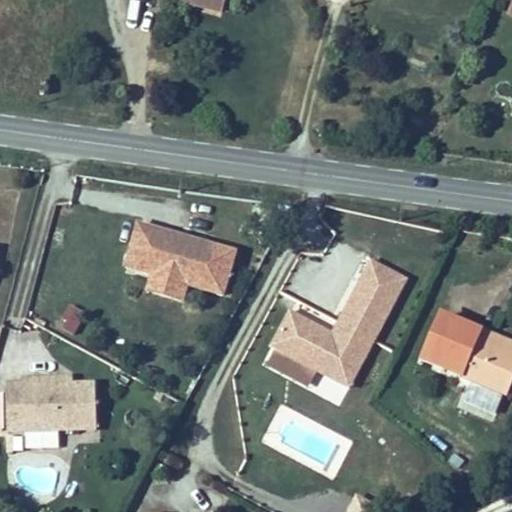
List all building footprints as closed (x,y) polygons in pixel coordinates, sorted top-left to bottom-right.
[(511,0),(462,0),(490,12),(492,7),(511,15),(511,0)] [(226,296),(239,246),(136,219),(123,269),(150,276),(146,291),(186,301),(190,286),(226,296)] [(409,285),(375,266),(335,338),(293,314),(275,348),(275,349),(319,373),(350,391),(409,285)] [(69,303),(58,327),(75,335),(86,311),(69,303)] [(511,390),(511,357),(474,343),(477,329),(443,317),(426,361),(511,393),(511,390)] [(511,343),(477,329),(474,343),(511,357),(511,343)] [(319,373),(275,349),(263,372),(307,395),(319,373)] [(14,438),(101,434),(99,388),(75,389),(74,383),(27,386),(27,390),(11,390),(14,438)] [(386,511),(358,497),(350,511),(386,511)]
